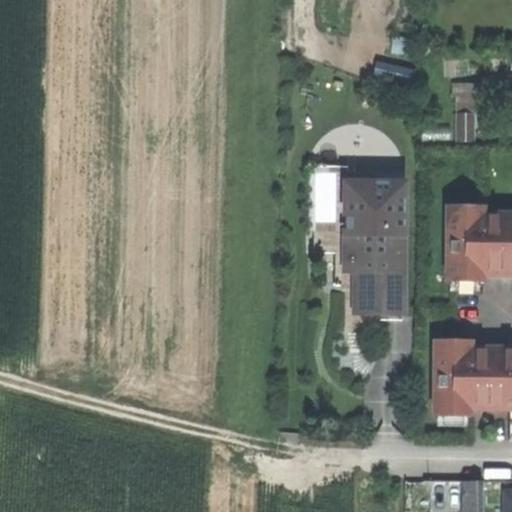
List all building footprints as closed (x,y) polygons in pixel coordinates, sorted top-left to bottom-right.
[(378,78),(417,87),(421,69),(382,60),(378,78)] [(459,125),(475,125),(475,100),(459,100),(459,125)] [(475,144),(475,125),(459,125),(459,143),(475,144)] [(406,179),(343,179),(342,272),(353,272),(353,313),(379,314),(406,314),(406,179)] [(448,208),(447,284),(486,284),(486,278),(486,267),(495,267),(495,278),(511,278),(511,215),(486,215),(486,208),(448,208)] [(491,278),(495,278),(495,267),(486,267),(486,278),(491,278)] [(511,414),(511,413),(511,351),(473,351),(473,344),(435,343),(434,419),(472,420),(472,413),(472,403),(482,403),(482,414),(511,414)] [(476,413),(482,414),(482,403),(472,403),(472,413),(476,413)] [(464,511),(479,511),(480,478),(465,478),(464,511)]
